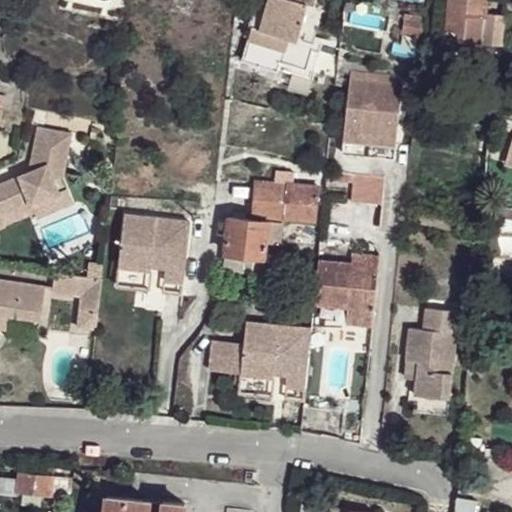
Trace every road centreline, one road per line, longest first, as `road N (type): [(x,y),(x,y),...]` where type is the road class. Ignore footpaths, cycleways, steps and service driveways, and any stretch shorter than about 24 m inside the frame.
road 1 (residential): [(441,511),(442,494),(427,477),(311,451),(0,431)]
road 2 (unknown): [(403,145),(370,464)]
